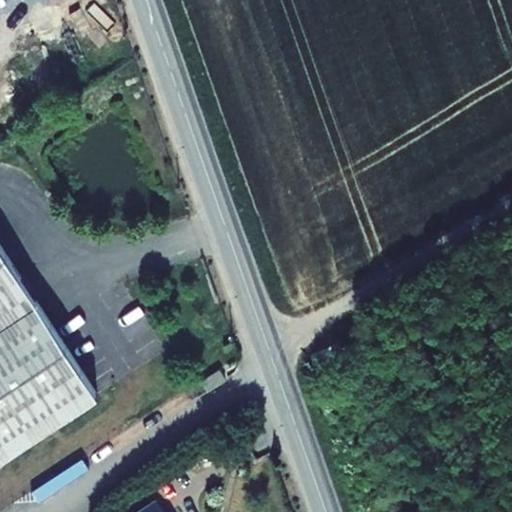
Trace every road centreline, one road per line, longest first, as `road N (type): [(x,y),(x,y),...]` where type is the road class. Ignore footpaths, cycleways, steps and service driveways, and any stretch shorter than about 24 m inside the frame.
road 1 (tertiary): [(325,511),(144,0)]
road 2 (track): [(511,216),(399,292),(269,352)]
road 3 (unknown): [(279,380),(88,511)]
